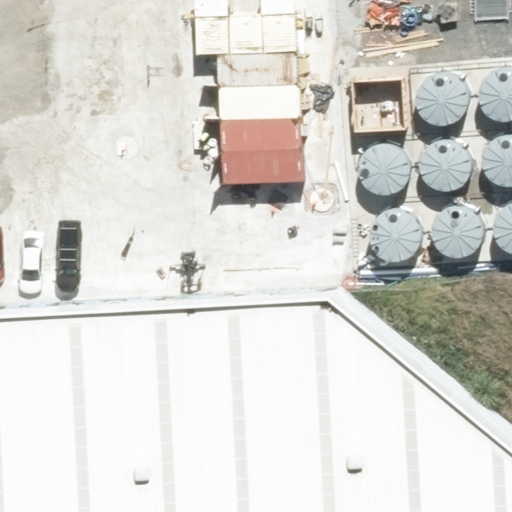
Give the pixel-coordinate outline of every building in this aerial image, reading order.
[(481,108),(487,115),(494,119),(503,121),(511,120),(511,69),(509,69),(501,69),(493,71),(485,76),(480,83),(478,91),(478,100),(481,108)] [(420,113),(426,119),(433,124),(442,126),(451,125),(458,121),(465,115),(469,107),(470,98),(468,90),(463,82),(457,77),(448,74),(440,73),(432,76),(424,81),(419,88),(417,96),(417,105),(420,113)] [(485,173),(491,180),(498,184),(507,186),(511,185),(511,133),(505,133),(496,136),(489,141),(484,148),(482,156),(482,165),(485,173)] [(424,177),(430,184),(437,189),(446,190),(454,189),(462,186),(469,179),(472,172),(473,163),(472,155),(467,147),(460,141),(452,138),(444,138),(435,140),(428,145),(423,152),(421,161),(421,169),(424,177)] [(363,183),(368,189),(376,194),(384,196),(393,195),(401,191),(407,185),(411,177),(412,168),(410,160),(406,152),(399,147),(391,144),(382,143),(374,146),(367,151),(362,158),(359,166),(359,174),(363,183)] [(496,240),(502,247),(509,252),(511,252),(511,202),(507,203),(500,208),(495,215),(493,224),(493,232),(496,240)] [(435,245),(441,252),(448,256),(457,258),(465,257),(473,253),(479,247),(483,239),(484,231),(483,222),(478,215),(471,209),(463,206),(455,205),(446,208),(439,213),(434,220),(432,228),(432,237),(435,245)] [(373,248),(379,255),(386,259),(395,261),(404,260),(412,257),(418,250),(422,243),(423,234),(421,225),(416,218),(410,212),(402,209),(393,209),(385,211),(378,216),(372,223),(370,231),(370,240),(373,248)] [(511,511),(511,443),(329,295),(0,304),(0,511),(511,511)]
